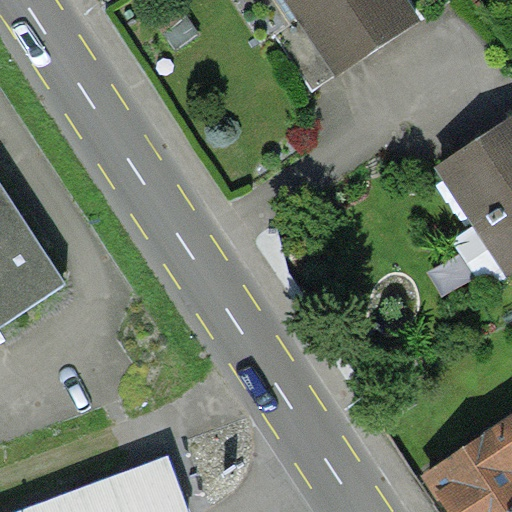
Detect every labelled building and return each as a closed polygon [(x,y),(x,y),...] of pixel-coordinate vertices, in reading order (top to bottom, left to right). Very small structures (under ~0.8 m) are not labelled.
[(400,0),(275,0),(292,25),(275,37),(313,94),(417,25),(400,0)] [(511,121),(441,168),(480,226),(467,235),(499,284),(511,275),(511,121)] [(0,328),(66,286),(0,181),(0,328)] [(511,511),(511,424),(430,479),(452,511),(511,511)] [(187,511),(167,456),(11,511),(187,511)]
